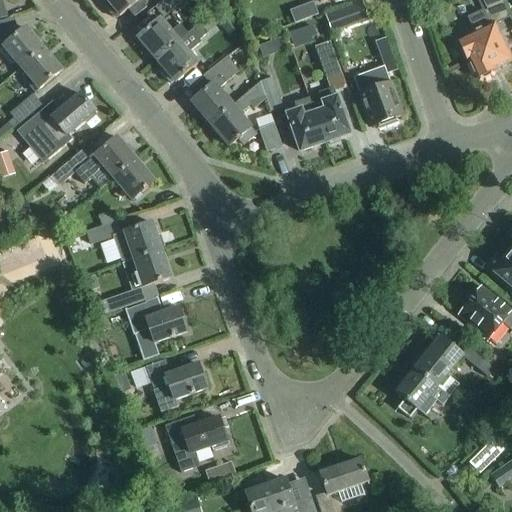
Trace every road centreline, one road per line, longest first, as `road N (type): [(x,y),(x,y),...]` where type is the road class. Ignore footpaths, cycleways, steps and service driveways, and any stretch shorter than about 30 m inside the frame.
road 1 (residential): [(511,166),(334,398),(310,404),(274,393),(217,228)]
road 2 (residential): [(217,228),(183,158),(55,0)]
road 3 (residential): [(447,147),(217,228)]
road 4 (residential): [(447,147),(398,0)]
